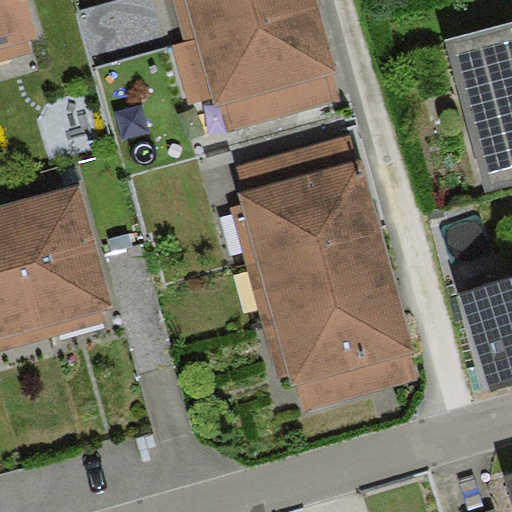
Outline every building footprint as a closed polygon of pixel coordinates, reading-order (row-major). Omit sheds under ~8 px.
[(0,0),(0,62),(33,54),(30,45),(38,43),(26,0),(0,0)] [(173,0),(186,45),(321,8),(318,0),(173,0)] [(340,77),(321,8),(186,45),(200,101),(211,97),(216,111),(223,109),(228,133),(341,102),(333,79),(340,77)] [(486,197),(511,189),(511,27),(445,45),(486,197)] [(363,164),(240,199),(242,206),(231,209),(247,266),(381,230),(363,164)] [(80,188),(13,206),(50,340),(106,324),(103,314),(115,311),(80,188)] [(0,351),(50,340),(13,206),(0,209),(0,351)] [(247,266),(267,341),(400,304),(381,230),(247,266)] [(511,280),(459,297),(490,397),(511,390),(511,280)] [(415,356),(400,304),(267,341),(278,380),(289,377),(293,391),(298,389),(304,413),(417,382),(411,358),(415,356)]
